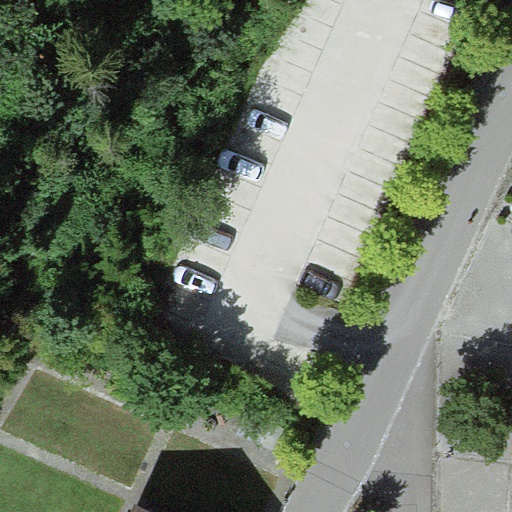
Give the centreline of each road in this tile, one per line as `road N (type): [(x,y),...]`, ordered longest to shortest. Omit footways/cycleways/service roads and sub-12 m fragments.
road 1 (residential): [(388,355),(511,82)]
road 2 (residential): [(318,511),(388,355)]
road 3 (residential): [(388,355),(407,511)]
